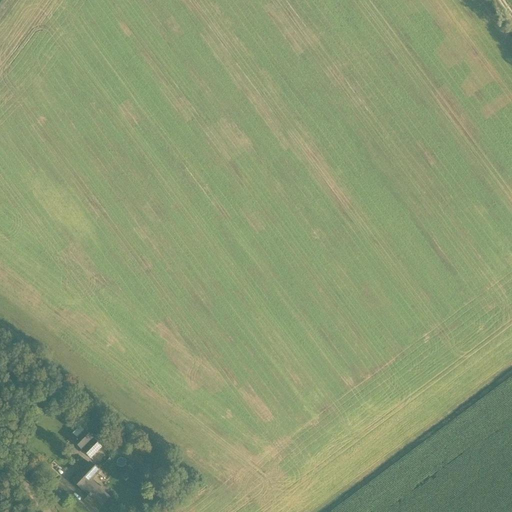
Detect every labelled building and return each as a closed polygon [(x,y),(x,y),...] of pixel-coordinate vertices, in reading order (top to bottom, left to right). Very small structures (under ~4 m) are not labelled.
[(101,449),(93,440),(84,432),(83,432),(84,432),(74,442),(73,442),(91,459),(100,449),(101,449)] [(93,440),(101,449),(107,443),(98,434),(93,440)] [(109,459),(102,466),(105,469),(112,462),(109,459)] [(89,463),(72,481),(82,491),(83,491),(82,490),(84,489),(90,495),(88,496),(89,497),(85,501),(98,509),(101,506),(109,498),(91,481),(99,472),(89,463)] [(127,479),(134,473),(127,466),(121,472),(127,479)]
